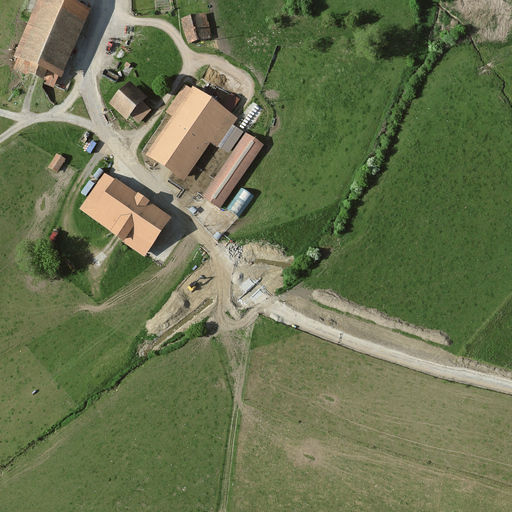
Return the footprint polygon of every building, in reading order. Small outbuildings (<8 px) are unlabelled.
[(91,16),(52,0),(42,0),(13,70),(60,89),(91,16)] [(212,42),(206,17),(183,22),(189,48),(212,42)] [(109,107),(126,122),(148,97),(131,82),(109,107)] [(212,146),(219,150),(239,121),(194,90),(192,92),(186,88),(171,109),(178,113),(146,158),(185,185),(212,146)] [(265,149),(247,136),(203,198),(221,211),(265,149)] [(49,169),(59,175),(67,162),(57,156),(49,169)] [(131,237),(152,251),(173,221),(105,174),(79,212),(126,244),(131,237)]
